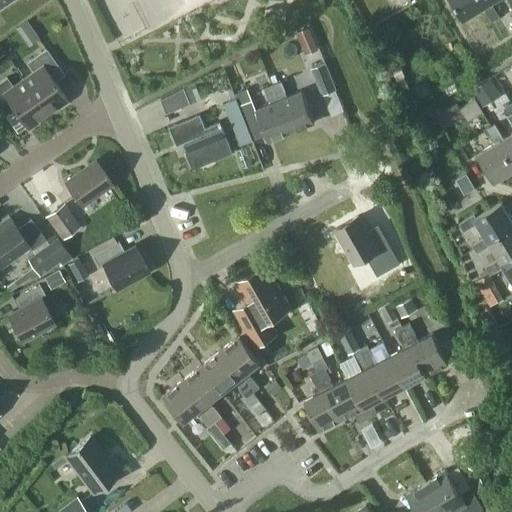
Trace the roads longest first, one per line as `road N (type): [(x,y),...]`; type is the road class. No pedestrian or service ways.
road 1 (residential): [(220,511),(280,473),(322,493),(470,401)]
road 2 (residential): [(185,276),(391,167)]
road 3 (residential): [(185,276),(114,103)]
road 4 (residential): [(219,511),(130,390)]
road 5 (residential): [(0,181),(114,103)]
road 6 (residential): [(130,390),(77,376),(29,380),(0,362)]
road 7 (residential): [(130,390),(131,364),(173,313),(185,276)]
